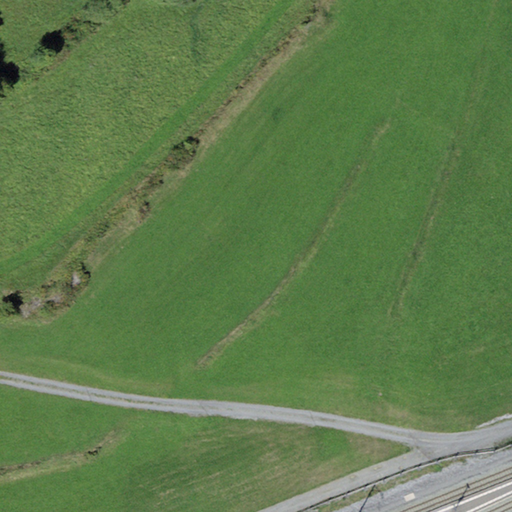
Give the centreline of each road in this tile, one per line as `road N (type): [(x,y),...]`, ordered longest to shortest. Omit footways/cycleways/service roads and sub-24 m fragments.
road 1 (track): [(511,431),(428,437),(315,411),(133,398),(0,373)]
road 2 (track): [(502,434),(279,511)]
